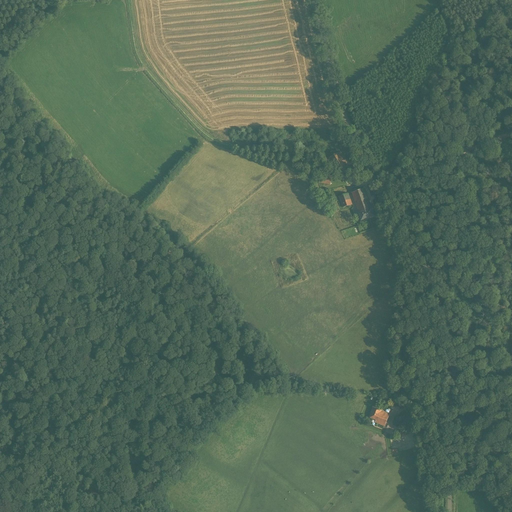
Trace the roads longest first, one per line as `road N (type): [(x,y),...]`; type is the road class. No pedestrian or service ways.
road 1 (tertiary): [(449,511),(452,367),(342,113),(312,0)]
road 2 (track): [(511,133),(375,184)]
